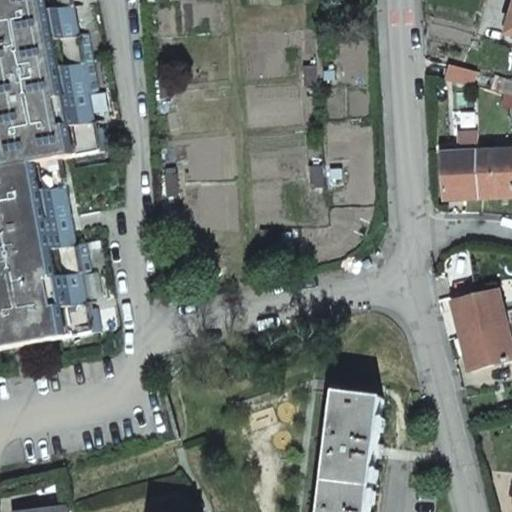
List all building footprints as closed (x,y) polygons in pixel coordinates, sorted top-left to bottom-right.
[(76,245),(59,159),(108,151),(104,128),(95,129),(89,95),(97,93),(87,35),(78,36),(70,0),(0,0),(0,349),(100,331),(96,309),(87,311),(80,275),(90,273),(84,244),(76,245)] [(474,84),(477,72),(451,65),(447,78),(474,87),(474,84)] [(445,201),(479,199),(477,153),(476,132),(457,133),(459,154),(443,155),(445,201)] [(479,199),(511,197),(511,150),(511,151),(477,153),(479,199)] [(462,337),(511,324),(511,311),(504,314),(498,292),(454,302),(462,337)] [(511,324),(462,337),(470,371),(511,360),(511,324)] [(336,393),(328,459),(321,511),(368,511),(375,463),(377,443),(382,399),(336,393)] [(383,464),(385,444),(377,443),(375,463),(383,464)]
